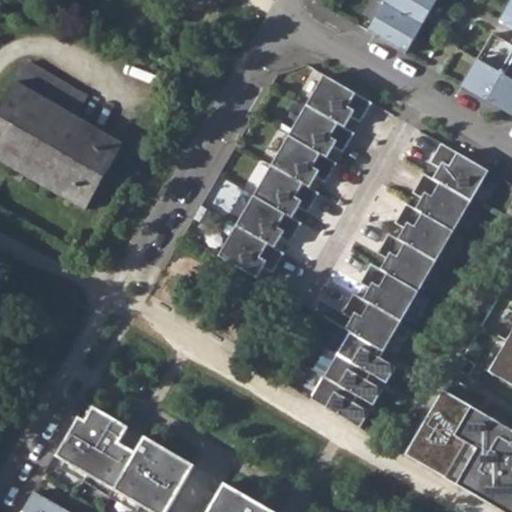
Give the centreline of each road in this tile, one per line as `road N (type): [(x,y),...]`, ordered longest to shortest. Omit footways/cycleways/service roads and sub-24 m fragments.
road 1 (residential): [(279,9),(110,300)]
road 2 (residential): [(511,147),(279,9)]
road 3 (residential): [(0,491),(110,300)]
